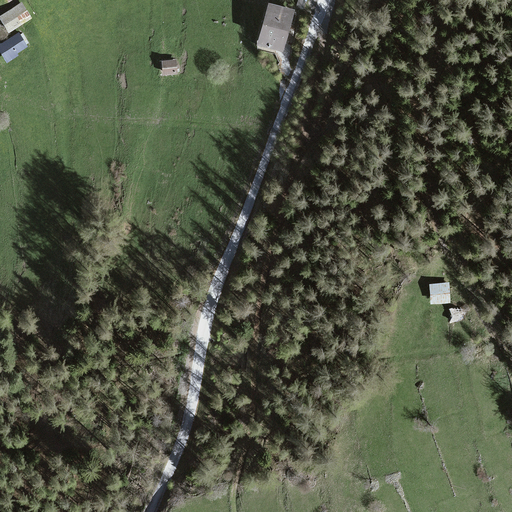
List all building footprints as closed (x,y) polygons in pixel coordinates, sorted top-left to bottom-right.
[(268,1),(256,39),(280,46),(291,8),(268,1)] [(21,3),(0,15),(8,28),(28,17),(21,3)] [(18,33),(0,43),(0,48),(6,58),(26,46),(18,33)] [(175,61),(159,61),(160,74),(175,73),(175,61)] [(448,282),(427,283),(428,304),(449,302),(448,282)] [(459,307),(446,308),(447,321),(460,320),(459,307)]
